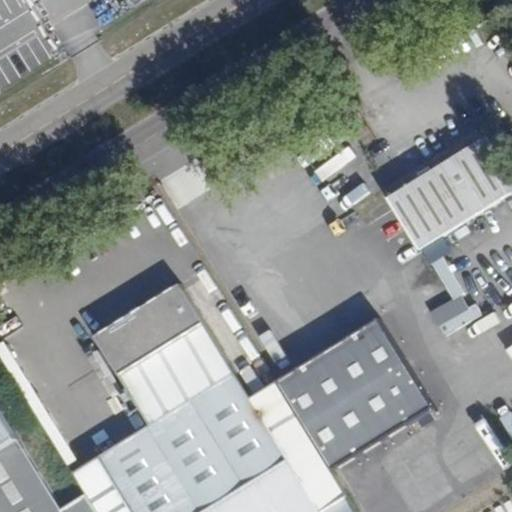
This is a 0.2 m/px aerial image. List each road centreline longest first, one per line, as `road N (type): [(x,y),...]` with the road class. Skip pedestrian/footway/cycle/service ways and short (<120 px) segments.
road 1 (tertiary): [(0,219),(343,0)]
road 2 (tertiary): [(266,0),(0,165)]
